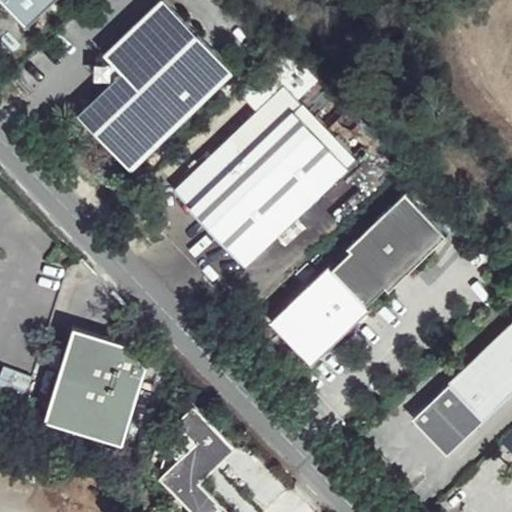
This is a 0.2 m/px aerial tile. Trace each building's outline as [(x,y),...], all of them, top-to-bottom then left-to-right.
[(4,0),(29,24),(53,0),(4,0)] [(133,170),(233,73),(164,1),(105,55),(123,74),(80,116),(133,170)] [(278,83),(173,182),(247,260),(352,161),(278,83)] [(391,289),(450,233),(409,191),(351,245),(354,249),(335,267),(331,263),(274,318),(316,362),(373,307),(369,304),(388,285),(391,289)] [(122,343),(71,327),(48,406),(125,429),(144,364),(122,343)] [(511,327),(417,418),(452,454),(511,396),(511,327)] [(192,511),(228,511),(198,481),(233,447),(192,404),(172,423),(158,475),(192,511)]
